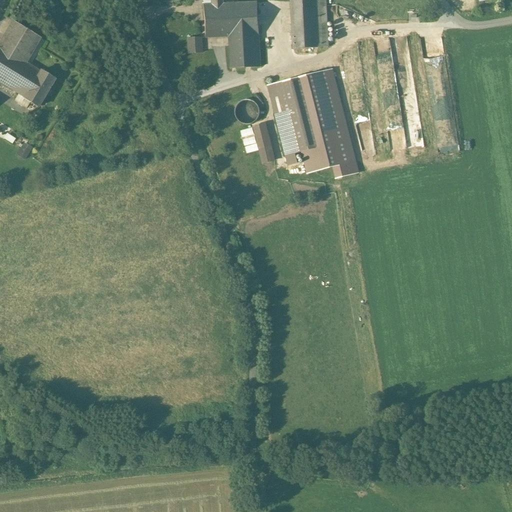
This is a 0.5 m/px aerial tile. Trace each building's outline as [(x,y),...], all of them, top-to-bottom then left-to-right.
[(314,0),(290,0),(291,2),(294,50),(318,48),(316,24),(315,8),(314,0)] [(324,0),(314,0),(315,8),(325,8),(324,0)] [(235,4),(229,4),(230,37),(258,36),(257,3),(235,4)] [(212,5),(203,5),(205,38),(229,37),(230,37),(229,4),(222,5),(212,5)] [(41,38),(13,21),(0,42),(0,81),(25,97),(26,97),(40,72),(26,63),(37,46),(41,38)] [(326,24),(316,24),(318,48),(328,48),(326,24)] [(230,37),(229,37),(230,69),(260,68),(258,36),(230,37)] [(201,38),(188,38),(189,54),(202,53),(201,38)] [(40,72),(26,97),(25,97),(25,98),(39,106),(55,79),(41,70),(40,72)] [(354,161),(331,71),(304,78),(321,147),(302,152),(308,173),(354,161)] [(304,78),(269,87),(286,156),(302,152),(321,147),(304,78)] [(258,117),(259,113),(258,108),(255,104),(251,101),(247,100),(242,101),(238,104),(235,108),(234,113),(235,118),(238,122),(242,124),(247,125),(252,124),(256,121),(258,117)] [(264,125),(254,127),(263,163),(273,161),(264,125)] [(8,133),(5,138),(13,143),(16,138),(8,133)] [(25,142),(17,154),(26,160),(34,148),(25,142)]
